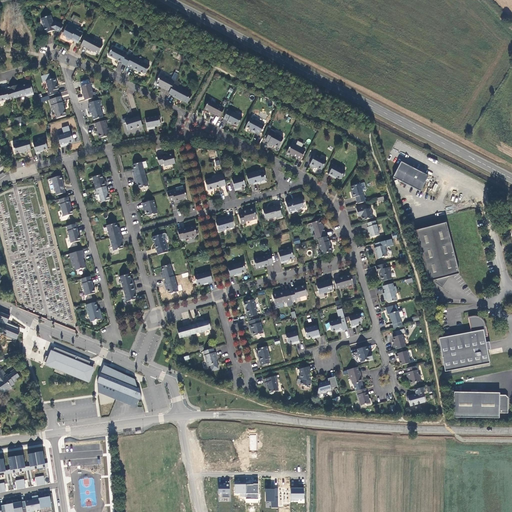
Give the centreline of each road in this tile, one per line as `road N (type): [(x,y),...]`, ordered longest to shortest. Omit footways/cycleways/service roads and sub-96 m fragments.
road 1 (primary): [(511,178),(166,0)]
road 2 (tertiary): [(181,415),(374,427)]
road 3 (residential): [(67,159),(112,337)]
road 4 (residential): [(305,183),(131,232)]
road 5 (tertiary): [(137,365),(0,305)]
road 6 (residential): [(355,255),(217,300)]
road 7 (residential): [(72,62),(189,114)]
road 8 (tertiary): [(55,433),(181,415)]
